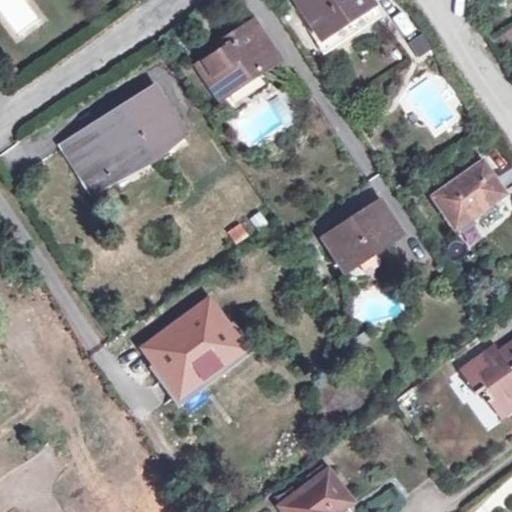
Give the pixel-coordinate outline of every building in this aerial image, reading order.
[(287,0),(271,0),(281,15),(292,7),(287,0)] [(370,0),(294,0),(321,39),(331,33),(373,5),(370,0)] [(380,15),(373,5),(331,33),(338,43),(380,15)] [(224,48),(215,54),(197,65),(206,79),(214,74),(227,93),(219,98),(230,116),(251,103),(248,100),(269,85),(261,71),(277,61),(252,22),(221,43),(224,48)] [(321,39),(316,43),(323,53),(338,43),(331,33),(321,39)] [(407,42),(416,57),(431,49),(422,33),(407,42)] [(224,48),(221,43),(212,49),(215,54),(224,48)] [(14,67),(5,74),(12,84),(21,77),(14,67)] [(214,74),(206,79),(219,98),(227,93),(214,74)] [(184,136),(154,89),(77,137),(103,180),(150,151),(153,155),(184,136)] [(77,137),(62,147),(89,189),(103,180),(77,137)] [(504,194),(482,163),(434,197),(455,228),(504,194)] [(400,234),(379,203),(325,238),(342,265),(367,249),(370,254),(400,234)] [(370,254),(367,249),(342,265),(345,270),(370,254)] [(239,341),(208,299),(143,348),(165,378),(177,369),(191,388),(234,356),(229,348),(239,341)] [(244,348),(239,341),(229,348),(234,356),(244,348)] [(481,363),(465,375),(478,393),(482,391),(494,408),(511,395),(511,344),(503,351),(506,355),(501,358),(494,348),(479,359),(481,363)] [(177,369),(165,378),(178,397),(191,388),(177,369)] [(511,395),(494,408),(500,416),(511,407),(511,395)] [(328,472),(282,506),(286,511),(336,511),(350,502),(328,472)]
